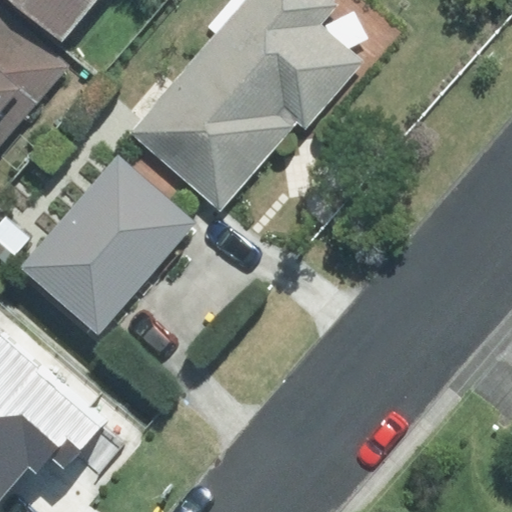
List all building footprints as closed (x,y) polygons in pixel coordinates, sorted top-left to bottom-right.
[(0,123),(41,83),(51,92),(82,61),(20,0),(2,0),(0,3),(0,123)] [(46,0),(81,29),(105,0),(46,0)] [(345,0),(248,0),(142,123),(231,201),(306,114),(319,125),(383,52),(336,11),(345,0)] [(211,217),(134,146),(35,255),(112,326),(211,217)] [(0,504),(43,455),(82,489),(144,419),(9,303),(0,313),(0,504)]
